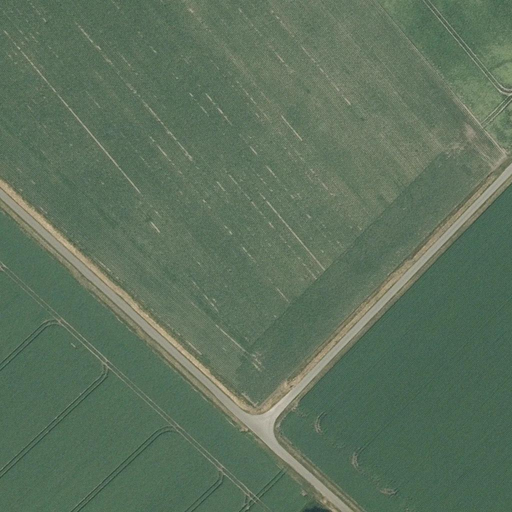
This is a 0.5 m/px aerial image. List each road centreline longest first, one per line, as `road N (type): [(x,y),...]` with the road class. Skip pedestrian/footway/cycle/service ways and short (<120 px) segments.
road 1 (unclassified): [(511,168),(257,430)]
road 2 (unclassified): [(257,430),(0,193)]
road 3 (unclassified): [(346,511),(257,430)]
